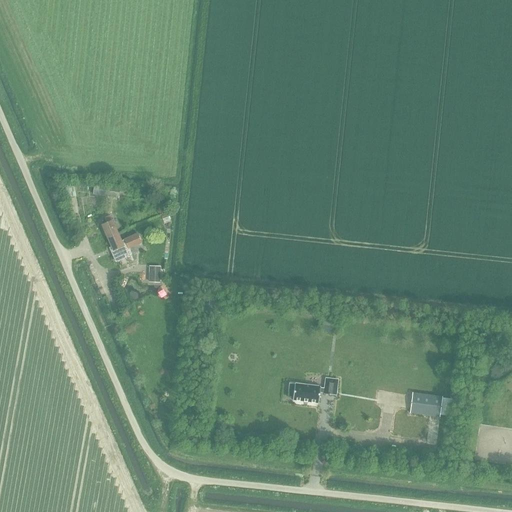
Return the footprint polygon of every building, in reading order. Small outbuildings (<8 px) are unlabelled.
[(64,184),(67,198),(76,197),(73,183),(64,184)] [(120,188),(94,185),(93,194),(118,198),(120,188)] [(102,225),(107,238),(118,234),(110,216),(104,218),(106,223),(102,225)] [(111,252),(115,261),(116,262),(131,255),(129,249),(141,243),(138,234),(121,241),(118,234),(107,238),(113,251),(111,252)] [(160,268),(150,267),(149,282),(159,282),(160,268)] [(321,318),(320,326),(338,328),(338,320),(321,318)] [(294,384),(289,384),(288,392),(293,393),(292,400),(318,403),(320,392),(324,393),(323,394),(336,396),(338,380),(325,378),(324,389),(320,388),(320,387),(294,384)] [(412,393),(409,414),(438,417),(441,397),(412,393)]
